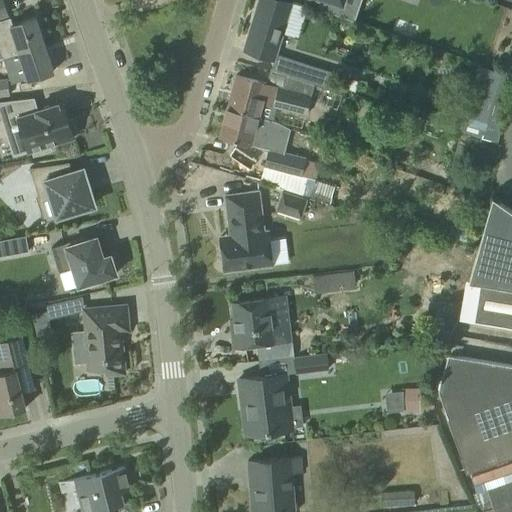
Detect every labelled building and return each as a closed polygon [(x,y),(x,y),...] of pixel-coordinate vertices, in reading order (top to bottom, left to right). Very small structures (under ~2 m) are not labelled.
[(291,1),(287,0),(258,0),(243,50),(273,59),(275,53),(291,1)] [(315,0),(320,1),(318,8),(339,15),(343,0),(315,0)] [(0,21),(0,51),(2,57),(4,57),(44,44),(35,16),(16,23),(10,25),(8,19),(0,21)] [(53,71),(44,44),(4,57),(12,81),(27,76),(28,79),(53,71)] [(273,59),(270,68),(289,75),(294,59),(275,53),(273,59)] [(314,83),(325,87),(332,68),(308,59),(300,79),(314,83)] [(456,128),(495,137),(510,73),(471,63),(456,128)] [(235,74),(226,108),(271,120),(275,107),(291,111),(306,115),(314,83),(300,79),(289,75),(270,68),(266,82),(235,74)] [(0,95),(10,95),(8,77),(0,78),(0,95)] [(0,101),(0,117),(6,140),(21,135),(26,151),(30,150),(31,156),(49,150),(48,145),(74,137),(72,132),(76,131),(72,118),(68,119),(63,102),(58,103),(58,102),(37,108),(34,97),(0,101)] [(226,108),(219,137),(238,142),(260,148),(264,149),(264,147),(269,149),(270,147),(274,148),(282,124),(277,122),(271,120),(226,108)] [(301,176),(306,157),(274,148),(270,147),(269,149),(265,166),(301,176)] [(69,161),(29,167),(38,196),(40,196),(39,195),(48,193),(56,217),(54,217),(55,218),(91,210),(91,209),(88,210),(88,209),(95,207),(91,193),(83,167),(71,170),(69,161)] [(306,198),(282,190),(276,209),(300,217),(306,198)] [(226,235),(220,236),(221,246),(224,271),(244,268),(252,267),(252,272),(272,270),(271,265),(272,265),(272,263),(288,261),(286,237),(269,240),(267,230),(264,231),(258,191),(244,192),(224,194),(229,235),(226,235)] [(511,209),(492,195),(468,280),(480,281),(479,283),(473,321),(511,327),(511,209)] [(26,236),(0,240),(0,254),(28,250),(26,236)] [(86,236),(51,247),(59,272),(72,267),(78,285),(81,284),(82,288),(97,283),(96,279),(116,273),(110,254),(102,256),(96,236),(87,238),(86,236)] [(416,237),(405,259),(416,264),(421,255),(436,262),(442,249),(416,237)] [(354,270),(312,275),(315,292),(356,287),(354,270)] [(234,347),(254,344),(283,340),(281,324),(270,326),(266,297),(232,301),(235,327),(231,327),(234,347)] [(33,322),(48,318),(61,315),(58,302),(45,305),(45,303),(29,306),(33,322)] [(126,304),(106,306),(83,308),(89,369),(106,368),(106,374),(124,372),(120,330),(128,330),(126,304)] [(283,356),(306,353),(304,334),(295,335),(295,341),(281,342),(283,356)] [(32,382),(27,362),(21,336),(0,340),(0,362),(2,371),(0,371),(0,413),(25,408),(19,385),(32,382)] [(329,369),(327,353),(294,357),(296,373),(329,369)] [(511,365),(448,354),(438,390),(467,472),(511,455),(511,365)] [(258,376),(238,379),(241,401),(245,434),(250,433),(270,431),(292,428),(292,426),(302,425),(300,404),(289,406),(285,373),(258,376)] [(422,413),(421,385),(397,386),(398,414),(422,413)] [(268,458),(248,459),(250,486),(251,511),(293,511),(291,473),(300,472),(299,456),(268,458)] [(83,511),(80,511),(133,511),(134,511),(134,509),(133,507),(133,506),(132,504),(131,503),(129,502),(128,501),(126,501),(124,501),(123,501),(121,491),(130,488),(124,466),(110,469),(75,478),(75,479),(80,498),(83,511)] [(511,511),(511,479),(473,493),(479,511),(511,511)] [(414,490),(382,492),(383,507),(415,504),(414,490)]
